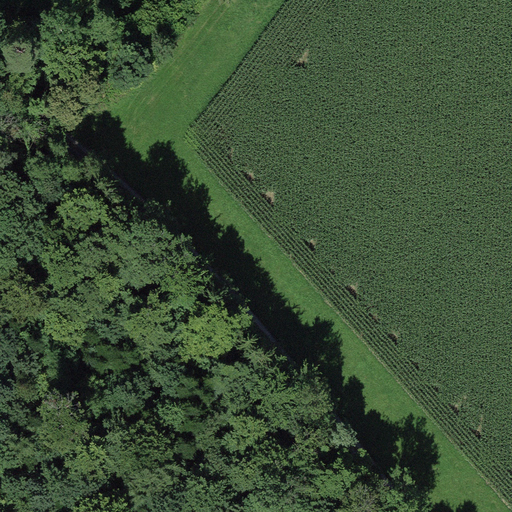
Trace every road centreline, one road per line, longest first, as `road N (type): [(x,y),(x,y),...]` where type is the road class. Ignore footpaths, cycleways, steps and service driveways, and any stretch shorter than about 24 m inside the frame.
road 1 (track): [(405,511),(262,327),(0,90)]
road 2 (track): [(147,0),(126,30),(0,16)]
